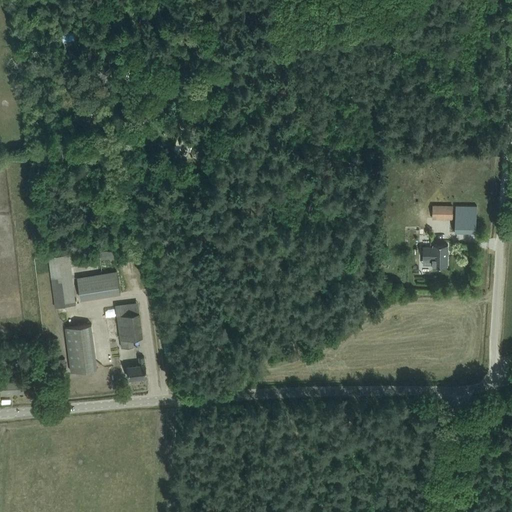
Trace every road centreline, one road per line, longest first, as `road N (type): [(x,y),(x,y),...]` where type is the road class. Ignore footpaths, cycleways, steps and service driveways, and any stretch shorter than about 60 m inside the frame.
road 1 (unclassified): [(0,421),(225,402),(459,399)]
road 2 (track): [(500,208),(507,63),(501,0)]
road 3 (unclassified): [(492,383),(500,208)]
